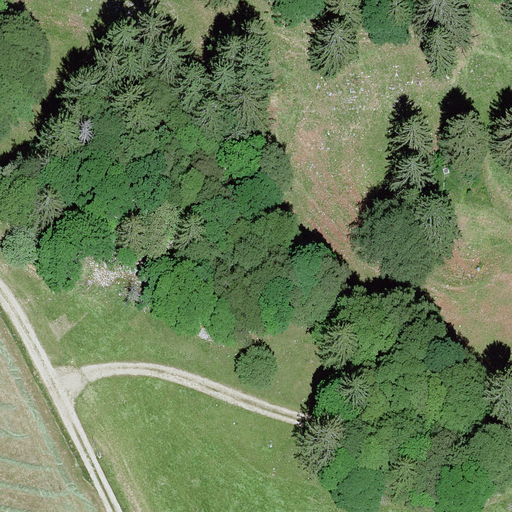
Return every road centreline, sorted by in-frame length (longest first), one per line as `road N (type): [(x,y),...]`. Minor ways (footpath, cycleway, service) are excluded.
road 1 (track): [(53,383),(108,368),(189,378),(306,420),(398,430),(511,418)]
road 2 (track): [(116,511),(0,287)]
